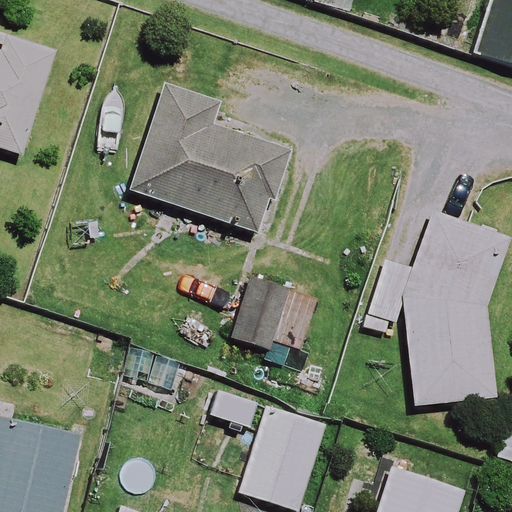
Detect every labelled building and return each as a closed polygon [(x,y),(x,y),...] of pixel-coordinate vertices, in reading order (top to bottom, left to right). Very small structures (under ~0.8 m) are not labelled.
[(511,0),(484,0),(465,58),(511,73),(511,0)] [(0,159),(13,163),(46,59),(0,44),(0,159)] [(211,107),(156,89),(120,197),(247,239),(258,206),(265,209),(281,158),(203,132),(211,107)] [(500,246),(425,220),(405,276),(379,267),(361,319),(387,328),(393,311),(404,414),(486,405),(476,313),(500,246)] [(280,296),(242,284),(222,345),(260,357),(280,296)] [(511,470),(511,398),(510,398),(489,463),(511,470)] [(289,511),(318,431),(261,412),(231,499),(268,511),(289,511)] [(53,511),(70,442),(0,426),(0,511),(53,511)] [(141,490),(154,452),(112,437),(99,475),(141,490)] [(451,511),(457,496),(385,472),(370,511),(451,511)]
